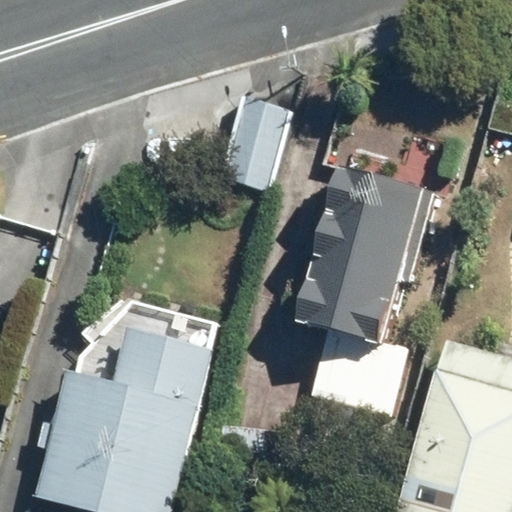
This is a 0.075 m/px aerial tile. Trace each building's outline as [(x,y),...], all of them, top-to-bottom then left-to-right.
[(221,177),(268,191),(292,110),(245,96),(221,177)] [(347,166),(305,321),(341,330),(322,396),(395,417),(414,349),(388,341),(405,281),(415,284),(441,191),(347,166)] [(16,195),(0,253),(0,287),(39,298),(64,208),(16,195)] [(170,511),(214,350),(130,326),(115,381),(68,368),(33,495),(94,511),(170,511)] [(511,511),(511,355),(445,338),(397,511),(511,511)] [(222,427),(221,467),(251,469),(253,429),(222,427)]
